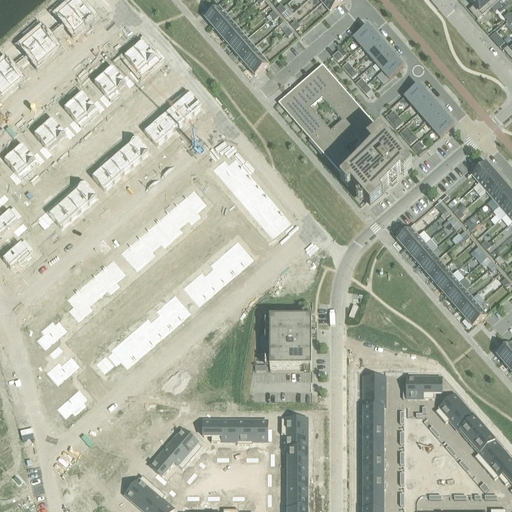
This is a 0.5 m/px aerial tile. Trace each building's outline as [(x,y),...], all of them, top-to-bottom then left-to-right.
[(76,0),(77,1),(68,9),(84,27),(93,19),(84,9),(89,4),(85,0),(76,0)] [(327,0),(322,4),(330,13),(344,0),(343,0),(327,0)] [(467,0),(474,7),(469,11),(478,21),(491,10),(482,0),(467,0)] [(482,0),(491,10),(499,3),(496,0),(482,0)] [(226,16),(219,7),(205,20),(212,28),(226,16)] [(57,15),(52,19),(61,29),(66,25),(75,35),(84,27),(68,9),(59,17),(57,15)] [(234,24),(226,16),(212,28),(219,36),(234,24)] [(241,32),(234,24),(219,36),(226,45),(241,32)] [(41,32),(32,40),(48,59),(57,50),(48,40),(53,36),(44,26),(40,30),(41,32)] [(353,40),(360,48),(374,35),(368,28),(353,40)] [(248,40),(241,32),(226,45),(233,53),(248,40)] [(496,34),(490,38),(499,49),(505,44),(496,34)] [(360,48),(368,57),(382,44),(374,35),(360,48)] [(21,46),(16,51),(25,60),(29,56),(38,67),(48,59),(32,40),(23,48),(21,46)] [(233,53),(240,61),(255,48),(248,40),(233,53)] [(136,49),(134,51),(148,67),(157,59),(160,63),(165,59),(157,49),(152,53),(143,43),(141,45),(140,44),(135,49),(136,49)] [(368,57),(375,65),(389,52),(382,44),(368,57)] [(262,57),(255,48),(240,61),(247,69),(262,57)] [(127,57),(124,59),(133,70),(129,74),(137,83),(142,78),(139,75),(148,67),(134,51),(132,53),(131,52),(126,57),(127,57)] [(375,65),(381,72),(396,60),(389,52),(375,65)] [(333,58),(337,64),(343,59),(338,53),(333,58)] [(5,63),(0,67),(0,76),(11,90),(21,82),(12,71),(17,67),(8,57),(3,62),(5,63)] [(262,57),(247,69),(255,78),(269,65),(262,57)] [(396,60),(381,72),(389,82),(404,69),(396,60)] [(342,69),(347,75),(353,70),(348,64),(342,69)] [(106,75),(104,77),(118,93),(127,85),(130,89),(135,85),(127,75),(122,79),(113,69),(111,71),(110,70),(105,75),(106,75)] [(318,70),(278,105),(365,205),(377,195),(379,198),(391,185),(390,184),(405,171),(318,70)] [(353,70),(347,75),(352,80),(358,75),(353,70)] [(0,95),(2,98),(11,90),(0,76),(0,95)] [(97,83),(94,85),(104,96),(99,100),(107,109),(112,104),(109,101),(118,93),(104,77),(102,78),(101,78),(96,83),(97,83)] [(356,85),(361,91),(367,86),(362,80),(356,85)] [(367,86),(361,91),(366,97),(372,92),(367,86)] [(404,99),(411,106),(425,94),(418,86),(404,99)] [(411,106),(419,115),(433,103),(425,94),(411,106)] [(76,101),(74,103),(88,119),(97,111),(100,115),(105,111),(97,101),(92,105),(83,95),(81,97),(80,96),(75,101),(76,101)] [(191,95),(181,103),(194,117),(195,116),(195,117),(202,111),(202,110),(203,109),(191,95)] [(67,109),(64,111),(74,122),(69,126),(77,135),(82,130),(79,127),(88,119),(74,103),(72,104),(71,104),(66,109),(67,109)] [(181,103),(172,111),(185,125),(186,124),(187,124),(193,119),(193,118),(194,117),(181,103)] [(419,115),(425,123),(440,111),(433,103),(419,115)] [(172,111),(163,119),(176,133),(177,132),(178,132),(184,126),(185,125),(172,111)] [(425,123),(432,131),(446,119),(440,111),(425,123)] [(386,119),(391,125),(398,118),(393,113),(386,119)] [(398,118),(391,125),(396,131),(403,124),(398,118)] [(163,119),(154,127),(166,141),(167,140),(168,140),(174,135),(176,133),(163,119)] [(446,119),(432,131),(440,140),(454,128),(446,119)] [(46,127),(44,129),(58,145),(67,137),(70,141),(75,137),(67,127),(62,131),(53,121),(51,123),(50,122),(45,127),(46,127)] [(154,127),(145,135),(157,149),(159,147),(159,148),(166,142),(165,142),(166,141),(154,127)] [(37,135),(34,137),(44,148),(39,152),(47,161),(52,156),(49,153),(58,145),(44,129),(42,130),(41,130),(36,135),(37,135)] [(400,136),(405,141),(413,135),(407,129),(400,136)] [(413,135),(405,141),(410,147),(418,141),(413,135)] [(138,140),(129,148),(141,163),(142,162),(143,162),(150,156),(151,154),(138,140)] [(412,150),(417,155),(425,149),(420,143),(412,150)] [(16,153),(14,155),(28,171),(37,163),(40,167),(45,163),(37,153),(32,157),(23,147),(21,149),(20,148),(15,153),(16,153)] [(129,148),(120,156),(132,170),(134,169),(141,164),(140,163),(141,163),(129,148)] [(7,161),(4,163),(14,174),(9,178),(17,187),(22,182),(19,179),(28,171),(14,155),(12,156),(11,156),(6,161),(7,161)] [(120,156),(111,164),(123,178),(125,177),(132,172),(131,171),(132,170),(120,156)] [(236,160),(221,173),(229,182),(244,169),(236,160)] [(111,164),(102,172),(114,186),(115,185),(116,186),(122,180),(123,178),(111,164)] [(479,185),(493,173),(486,164),(471,177),(479,185)] [(244,169),(229,182),(237,191),(252,178),(244,169)] [(102,172),(92,180),(105,194),(107,193),(114,187),(113,187),(114,186),(102,172)] [(500,181),(493,173),(479,185),(486,193),(500,181)] [(252,178),(237,191),(244,200),(260,187),(252,178)] [(507,189),(500,181),(486,193),(493,201),(507,189)] [(86,185),(77,193),(89,208),(90,207),(91,207),(98,201),(97,201),(99,200),(86,185)] [(260,187),(244,200),(252,210),(268,196),(260,187)] [(499,209),(511,197),(511,194),(507,189),(493,201),(499,209)] [(194,191),(184,200),(198,215),(207,207),(194,191)] [(77,193),(68,201),(80,216),(82,214),(82,215),(88,209),(89,208),(77,193)] [(5,196),(0,199),(0,208),(9,201),(5,196)] [(268,196),(252,210),(260,219),(275,205),(268,196)] [(511,211),(511,197),(499,209),(506,217),(511,211)] [(184,200),(175,207),(189,223),(198,215),(184,200)] [(68,201),(59,209),(71,224),(72,223),(79,218),(78,217),(80,216),(68,201)] [(275,205),(260,219),(268,228),(283,214),(275,205)] [(463,205),(458,209),(462,214),(467,210),(463,205)] [(175,207),(166,215),(180,231),(189,223),(175,207)] [(59,209),(49,217),(62,232),(64,230),(70,225),(70,224),(71,224),(59,209)] [(1,215),(0,216),(0,238),(0,239),(19,223),(10,213),(4,218),(1,215)] [(283,214),(268,228),(276,237),(291,224),(283,214)] [(166,215),(157,223),(170,238),(180,231),(166,215)] [(41,218),(36,222),(45,232),(50,227),(41,218)] [(157,223),(148,231),(161,246),(170,238),(157,223)] [(23,225),(13,233),(18,238),(27,230),(23,225)] [(404,250),(418,237),(411,229),(397,241),(404,250)] [(148,231),(139,239),(152,254),(161,246),(148,231)] [(418,237),(404,250),(411,258),(425,246),(418,237)] [(139,239),(130,247),(143,262),(152,254),(139,239)] [(21,246),(3,262),(11,271),(18,266),(21,269),(33,258),(21,246)] [(241,246),(231,254),(245,269),(254,261),(241,246)] [(418,266),(432,253),(425,246),(411,258),(418,266)] [(130,247),(121,255),(134,270),(143,262),(130,247)] [(424,273),(439,261),(432,253),(418,266),(424,273)] [(231,254),(222,262),(236,277),(245,269),(231,254)] [(113,261),(104,270),(117,285),(126,277),(113,261)] [(439,261),(424,273),(431,281),(446,269),(439,261)] [(222,262),(213,269),(227,285),(236,277),(222,262)] [(213,269),(204,277),(217,293),(227,285),(213,269)] [(452,277),(446,269),(431,281),(438,289),(452,277)] [(104,270),(94,277),(108,293),(117,285),(104,270)] [(94,277),(85,285),(99,301),(108,293),(94,277)] [(204,277),(195,285),(208,300),(217,293),(204,277)] [(459,284),(452,277),(438,289),(445,297),(459,284)] [(466,292),(459,284),(445,297),(451,304),(466,292)] [(85,285),(76,293),(90,308),(99,301),(85,285)] [(195,285),(186,293),(199,309),(208,300),(195,285)] [(472,300),(466,292),(451,304),(458,312),(472,300)] [(76,293),(67,301),(80,317),(90,308),(76,293)] [(178,300),(169,308),(182,323),(191,315),(178,300)] [(479,308),(472,300),(458,312),(465,320),(479,308)] [(353,307),(350,315),(349,318),(354,320),(358,309),(353,307)] [(169,308),(160,316),(173,331),(182,323),(169,308)] [(479,308),(465,320),(472,329),(487,316),(479,308)] [(160,316),(151,324),(164,339),(173,331),(160,316)] [(270,370),(312,370),(312,320),(270,320),(270,370)] [(44,336),(37,342),(45,352),(64,336),(53,323),(41,333),(44,336)] [(151,324),(141,332),(155,347),(164,339),(151,324)] [(141,332),(132,340),(146,355),(155,347),(141,332)] [(132,340),(123,347),(137,363),(146,355),(132,340)] [(496,356),(503,365),(511,357),(511,345),(510,344),(496,356)] [(123,347),(114,356),(127,371),(137,363),(123,347)] [(59,348),(49,356),(53,361),(63,352),(59,348)] [(511,370),(511,357),(503,365),(510,372),(511,370)] [(106,358),(101,362),(109,372),(114,367),(106,358)] [(59,364),(47,375),(58,388),(76,371),(68,362),(62,367),(59,364)] [(101,362),(96,366),(105,376),(109,372),(101,362)] [(386,380),(365,380),(364,396),(386,396),(386,380)] [(422,380),(407,380),(407,385),(407,391),(407,397),(407,402),(422,402),(422,380)] [(442,380),(422,380),(422,402),(434,402),(434,396),(442,396),(442,380)] [(76,395),(57,411),(65,420),(72,414),(75,418),(87,407),(76,395)] [(386,396),(364,396),(364,410),(383,410),(383,411),(385,411),(386,396)] [(444,407),(436,414),(436,415),(445,426),(446,426),(449,423),(465,409),(455,397),(452,400),(444,407)] [(465,409),(449,423),(459,433),(459,434),(475,420),(465,409)] [(383,410),(364,410),(364,420),(383,420),(383,411),(383,410)] [(383,420),(364,420),(364,431),(383,431),(383,430),(383,420)] [(475,420),(459,434),(465,441),(481,427),(475,420)] [(308,421),(282,421),(282,423),(282,435),(282,437),(286,436),(308,436),(308,421)] [(223,423),(204,423),(204,439),(211,439),(211,445),(223,445),(223,423)] [(238,423),(223,423),(223,445),(237,445),(238,445),(238,423)] [(252,423),(238,423),(238,445),(252,445),(252,423)] [(268,423),(252,423),(252,445),(268,445),(268,442),(268,436),(268,430),(268,423)] [(481,427),(465,441),(472,449),(488,435),(481,427)] [(383,431),(364,431),(364,441),(386,441),(386,430),(383,430),(383,431)] [(183,432),(173,444),(193,461),(202,449),(183,432)] [(5,434),(0,439),(0,460),(4,465),(22,449),(12,436),(10,439),(5,434)] [(488,435),(472,449),(478,456),(479,457),(495,443),(488,435)] [(286,436),(286,451),(308,451),(308,436),(286,436)] [(386,441),(364,441),(364,451),(383,451),(386,451),(386,441)] [(478,456),(475,460),(485,471),(504,454),(495,443),(479,457),(478,456)] [(173,444),(163,455),(175,465),(179,469),(183,472),(193,461),(173,444)] [(308,451),(286,451),(286,461),(308,461),(308,451)] [(383,451),(364,451),(364,461),(383,461),(383,451)] [(511,462),(504,454),(485,471),(494,482),(495,482),(498,479),(511,466),(511,462)] [(163,455),(151,469),(158,475),(163,479),(163,478),(175,465),(163,455)] [(308,461),(286,461),(286,471),(308,471),(308,461)] [(383,461),(364,461),(364,471),(383,471),(383,472),(386,472),(386,461),(383,461)] [(511,466),(498,479),(506,488),(510,484),(511,486),(511,466)] [(308,471),(286,471),(286,482),(308,482),(308,471)] [(383,471),(364,471),(364,482),(383,482),(383,481),(383,472),(383,471)] [(143,478),(126,498),(137,508),(154,488),(143,478)] [(383,482),(364,482),(364,492),(383,492),(386,492),(386,481),(383,481),(383,482)] [(308,482),(286,482),(286,492),(308,492),(308,482)] [(154,488),(137,508),(142,511),(153,511),(163,502),(166,498),(165,498),(160,493),(154,488)] [(308,492),(286,492),(286,502),(307,502),(308,492)] [(383,492),(364,492),(364,502),(383,502),(383,492)] [(163,502),(153,511),(173,511),(174,511),(163,502)] [(307,511),(307,502),(286,502),(286,511),(307,511)] [(383,511),(383,502),(364,502),(364,511),(383,511)]
